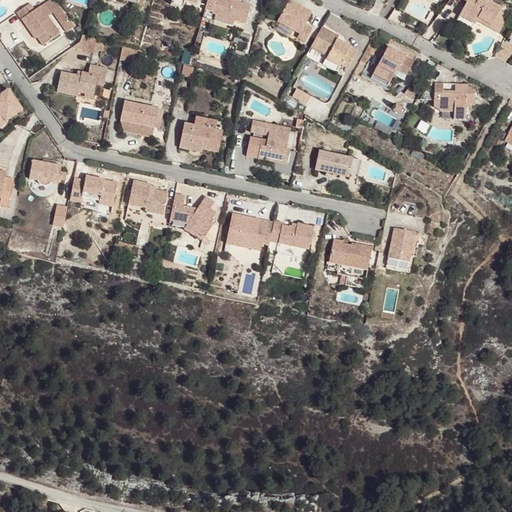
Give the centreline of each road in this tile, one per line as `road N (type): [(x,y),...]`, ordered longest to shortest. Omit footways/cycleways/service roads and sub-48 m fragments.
road 1 (residential): [(364,211),(74,152),(0,41)]
road 2 (residential): [(509,85),(329,0)]
road 3 (residential): [(0,475),(121,511)]
